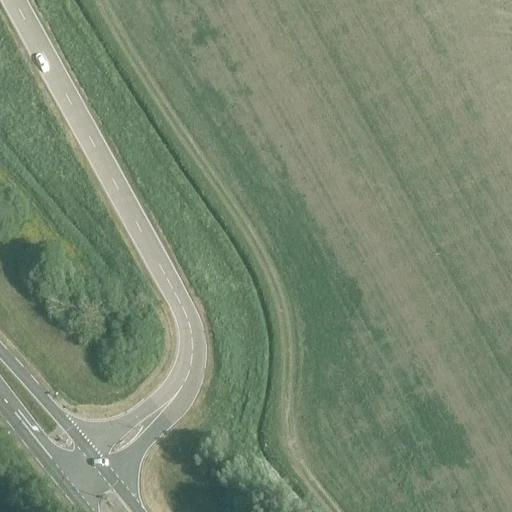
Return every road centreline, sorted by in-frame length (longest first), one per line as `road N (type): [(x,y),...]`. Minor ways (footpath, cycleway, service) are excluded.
road 1 (tertiary): [(167,403),(194,356),(182,307),(15,0)]
road 2 (secondary): [(90,453),(0,354)]
